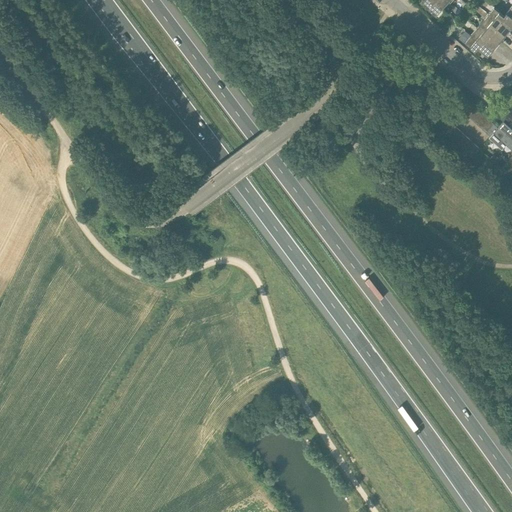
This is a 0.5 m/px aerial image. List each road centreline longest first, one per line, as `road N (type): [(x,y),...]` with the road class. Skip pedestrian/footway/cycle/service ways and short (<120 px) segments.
road 1 (motorway): [(104,0),(479,511)]
road 2 (motorway): [(511,481),(151,0)]
road 3 (track): [(227,259),(255,277),(299,396),(375,511)]
road 4 (unclassified): [(185,205),(149,221),(118,208),(0,50)]
road 5 (track): [(73,148),(60,166),(63,191),(115,263),(160,279),(227,259)]
road 6 (unclassified): [(185,205),(308,111)]
road 7 (residential): [(393,4),(475,75),(511,74)]
road 8 (unclassified): [(293,0),(326,44),(335,71),(329,92),(308,111)]
